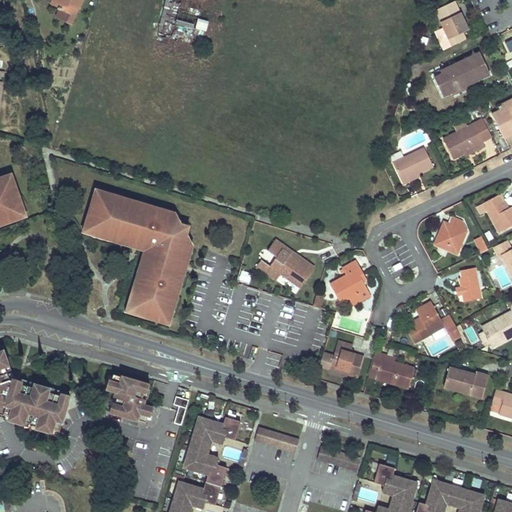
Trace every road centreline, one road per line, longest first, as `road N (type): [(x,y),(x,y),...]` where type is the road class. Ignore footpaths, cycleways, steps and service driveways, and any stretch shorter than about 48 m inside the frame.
road 1 (tertiary): [(322,403),(511,460)]
road 2 (tertiary): [(183,361),(51,314),(0,307)]
road 3 (tertiary): [(0,319),(183,361)]
road 4 (residential): [(165,0),(145,67),(244,99)]
road 5 (tertiary): [(183,361),(322,403)]
